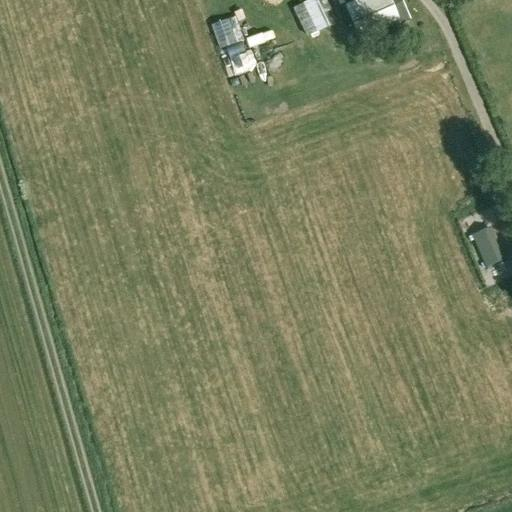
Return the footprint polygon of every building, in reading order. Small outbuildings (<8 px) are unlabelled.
[(338,25),(326,0),(316,0),(307,4),(320,33),(338,25)] [(359,30),(395,14),(389,0),(367,0),(349,7),(359,30)] [(276,14),(279,33),(306,29),(304,10),(276,14)] [(238,44),(230,21),(212,27),(220,50),(238,44)] [(497,233),(480,240),(491,266),(508,259),(497,233)]
